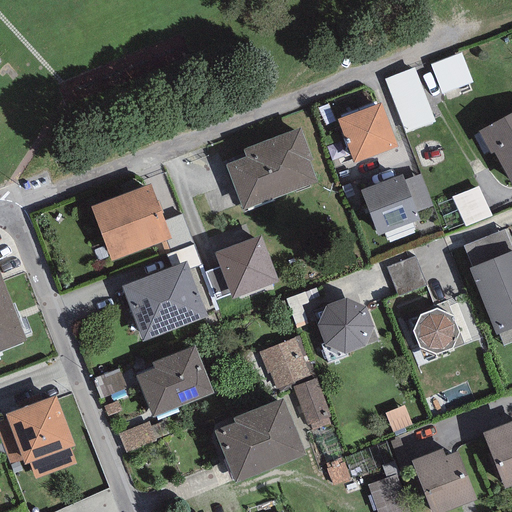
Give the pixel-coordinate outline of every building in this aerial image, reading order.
[(462,53),(430,65),(441,95),(473,83),(462,53)] [(414,68),(385,79),(405,133),(435,122),(414,68)] [(381,104),(337,120),(353,163),(397,147),(381,104)] [(511,186),(511,185),(511,112),(478,131),(490,154),(494,152),(511,186)] [(312,161),(300,128),(243,149),(245,157),(225,165),(242,211),(317,183),(309,162),(312,161)] [(420,174),(404,180),(416,212),(432,206),(420,174)] [(402,175),(360,191),(377,236),(419,220),(416,212),(404,180),(402,175)] [(150,184),(90,207),(111,261),(171,239),(150,184)] [(479,186),(452,197),(464,227),(491,216),(479,186)] [(511,247),(505,230),(463,247),(471,267),(511,250),(511,247)] [(260,236),(214,254),(232,300),(278,282),(260,236)] [(496,335),(498,335),(503,346),(511,342),(511,250),(471,267),(468,268),(496,335)] [(413,256),(386,267),(398,297),(425,286),(413,256)] [(186,261),(121,287),(142,342),(208,317),(186,261)] [(0,273),(0,350),(26,341),(0,273)] [(366,307),(345,298),(325,306),(317,326),(324,345),(344,354),(365,347),(374,328),(366,307)] [(463,344),(447,301),(434,306),(435,309),(420,315),(413,331),(420,348),(436,355),(463,344)] [(299,336),(258,352),(267,375),(269,374),(275,389),(313,375),(299,336)] [(214,393),(195,346),(152,363),(154,369),(135,376),(151,418),(214,393)] [(120,368),(92,379),(101,400),(128,389),(120,368)] [(307,426),(310,425),(312,431),(330,425),(328,418),(331,417),(316,378),(292,387),(307,426)] [(75,446),(56,396),(5,415),(6,419),(0,421),(0,438),(10,464),(22,459),(24,465),(28,463),(34,479),(75,464),(70,448),(75,446)] [(305,455),(282,399),(232,419),(234,423),(213,432),(234,484),(305,455)] [(396,434),(415,428),(409,409),(390,416),(396,434)] [(511,421),(482,433),(504,489),(511,485),(511,421)] [(149,422),(117,434),(125,454),(157,442),(149,422)] [(447,511),(476,501),(456,452),(445,456),(442,449),(411,462),(431,511),(447,511)] [(410,511),(396,475),(367,486),(376,511),(410,511)]
